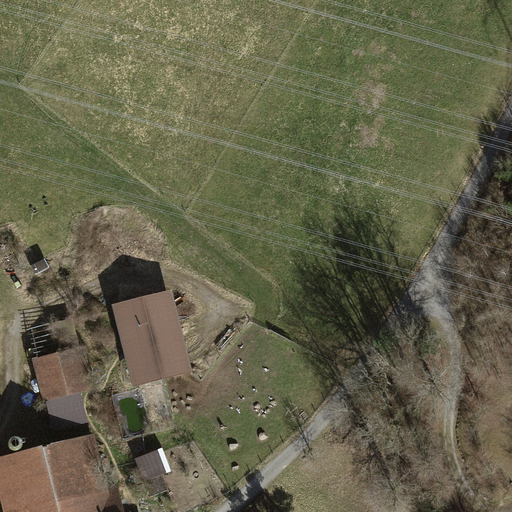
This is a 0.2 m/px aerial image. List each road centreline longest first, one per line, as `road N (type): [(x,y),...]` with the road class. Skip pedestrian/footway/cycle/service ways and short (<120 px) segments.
road 1 (track): [(256,486),(321,430),(360,379),(432,275),(511,118)]
road 2 (track): [(0,427),(10,409),(12,334),(23,320),(155,270),(220,310)]
road 3 (track): [(481,511),(448,429),(447,329),(432,275)]
